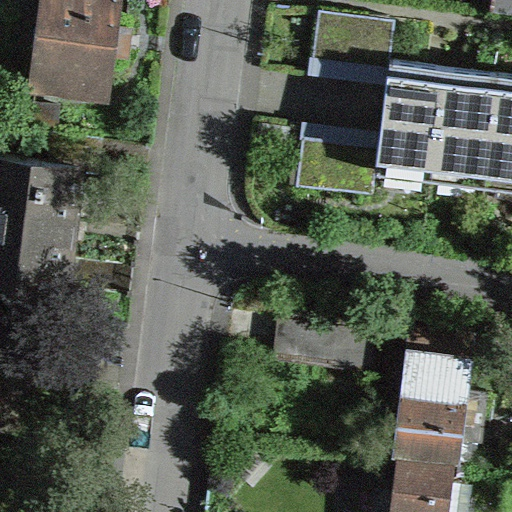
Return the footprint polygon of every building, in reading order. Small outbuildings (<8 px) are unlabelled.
[(41,0),(31,80),(107,90),(112,49),(126,50),(128,37),(129,25),(115,23),(118,0),(41,0)] [(511,0),(490,0),(490,7),(511,10),(511,0)] [(318,10),(310,72),(388,83),(391,62),(396,20),(318,10)] [(432,182),(447,69),(391,62),(388,83),(380,146),(376,175),(432,182)] [(486,189),(500,76),(447,69),(432,182),(486,189)] [(486,189),(511,191),(511,77),(500,76),(486,189)] [(2,195),(0,195),(0,278),(62,286),(69,228),(77,165),(97,167),(101,133),(52,127),(49,158),(8,153),(2,195)] [(376,175),(380,146),(304,136),(297,182),(374,192),(376,175)] [(74,350),(78,319),(18,311),(15,342),(74,350)] [(279,314),(274,355),(334,362),(339,322),(279,314)] [(398,448),(454,455),(457,434),(465,435),(466,422),(482,424),(487,389),(463,386),(470,335),(413,328),(404,399),(398,448)] [(455,455),(454,455),(398,448),(390,505),(389,511),(455,511),(460,477),(452,476),(455,455)]
